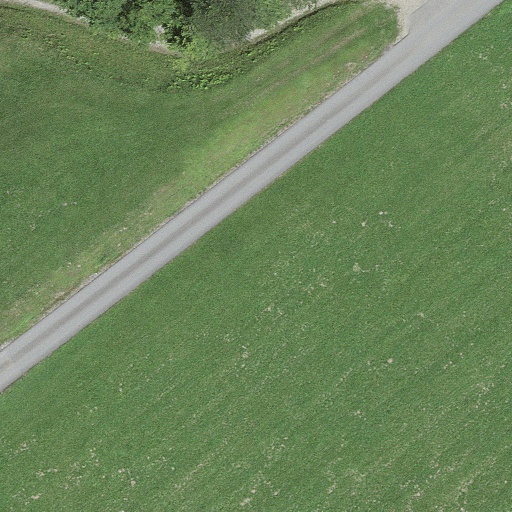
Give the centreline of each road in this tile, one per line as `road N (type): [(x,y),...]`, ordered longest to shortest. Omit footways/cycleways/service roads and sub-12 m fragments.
road 1 (track): [(478,0),(0,371)]
road 2 (track): [(50,0),(188,34),(237,31),(307,0)]
